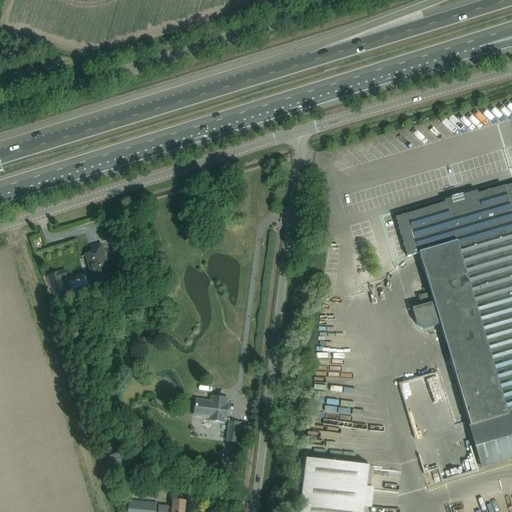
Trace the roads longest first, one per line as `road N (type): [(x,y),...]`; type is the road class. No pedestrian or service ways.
road 1 (motorway): [(0,187),(475,40)]
road 2 (unclassified): [(254,511),(299,131)]
road 3 (unclassified): [(0,107),(341,0)]
road 4 (motorway): [(309,60),(0,157)]
road 5 (unclassified): [(0,226),(299,131)]
road 6 (unclassified): [(299,131),(511,70)]
road 7 (motorway): [(504,0),(309,60)]
road 8 (motorway): [(439,0),(309,60)]
